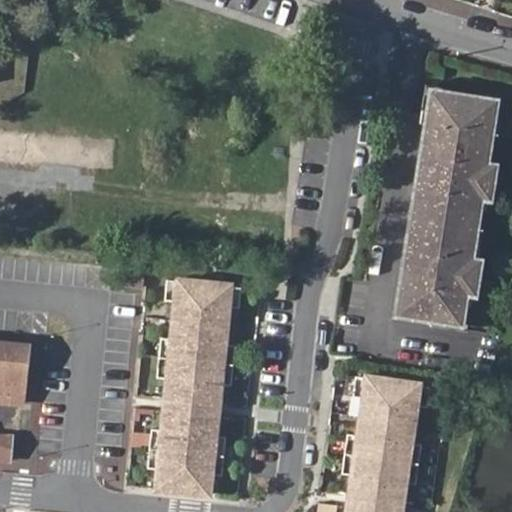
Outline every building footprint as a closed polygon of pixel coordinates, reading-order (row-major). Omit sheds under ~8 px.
[(487,135),(492,104),(428,94),(416,176),(424,177),(422,190),(414,189),(402,271),(410,272),(408,286),(400,285),(395,318),(459,327),(462,307),(457,306),(459,295),(464,296),(473,297),(478,264),(469,263),(464,262),(465,251),(470,252),(476,211),(471,211),(473,200),(478,201),(487,202),(492,169),(483,167),(486,146),(481,145),(482,135),(487,135)] [(424,177),(416,176),(414,189),(422,190),(424,177)] [(141,290),(142,272),(123,271),(122,288),(141,290)] [(402,271),(400,285),(408,286),(410,272),(402,271)] [(166,377),(163,397),(215,402),(217,382),(229,384),(233,344),(220,343),(224,305),(236,306),(238,286),(164,278),(162,299),(172,300),(168,338),(158,337),(154,376),(166,377)] [(0,402),(30,405),(36,339),(0,336),(0,469),(15,470),(18,429),(0,427),(0,402)] [(347,470),(345,490),(397,498),(400,479),(410,480),(416,440),(405,439),(411,403),(421,404),(424,382),(349,371),(346,393),(357,395),(352,431),(342,429),(336,469),(347,470)] [(163,397),(162,409),(214,415),(215,402),(163,397)] [(214,415),(162,409),(160,429),(149,428),(145,467),(157,468),(155,488),(206,494),(208,473),(221,474),(225,435),(213,434),(214,415)] [(25,470),(48,471),(48,452),(26,451),(25,470)] [(345,490),(343,502),(395,511),(397,498),(345,490)] [(394,511),(395,511),(343,502),(341,511),(394,511)]
